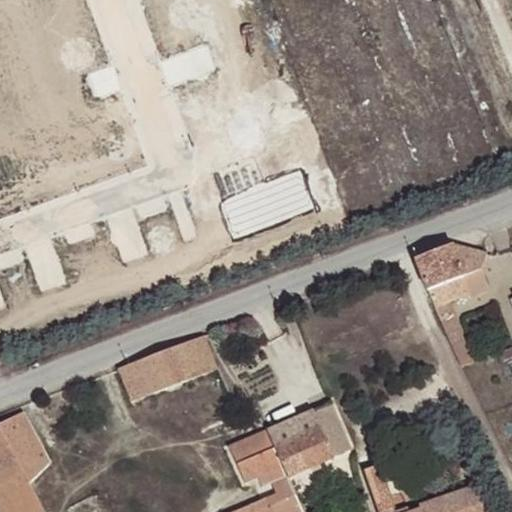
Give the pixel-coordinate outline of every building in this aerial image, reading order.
[(451,247),(415,261),(426,293),(434,310),(447,306),(469,298),(462,280),(482,273),(485,256),(451,247)] [(447,306),(434,310),(441,326),(451,322),(454,322),(447,306)] [(451,322),(438,329),(459,372),(472,367),(451,322)] [(151,357),(118,369),(129,402),(215,374),(204,338),(175,349),(151,357)] [(333,462),(320,430),(314,414),(267,435),(286,481),(289,480),(333,462)] [(22,415),(0,425),(0,511),(42,511),(28,485),(43,471),(50,466),(22,415)] [(338,423),(320,430),(333,462),(351,455),(338,423)] [(267,435),(258,437),(230,450),(246,486),(258,480),(262,490),(272,487),(277,499),(245,511),(304,511),(289,480),(286,481),(267,435)] [(362,476),(375,511),(395,511),(379,470),(362,476)] [(471,488),(425,507),(473,491),(471,488)] [(480,511),(473,491),(425,507),(427,511),(480,511)]
